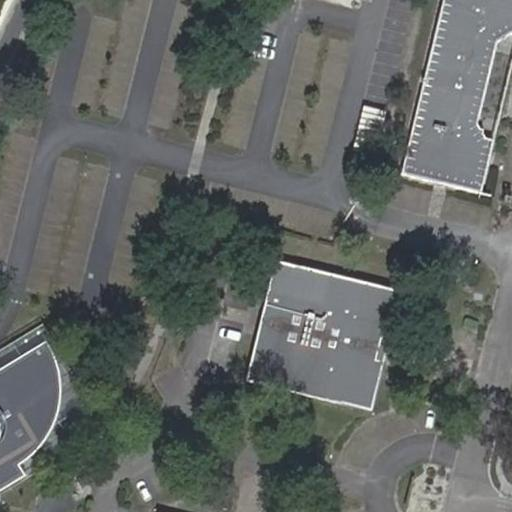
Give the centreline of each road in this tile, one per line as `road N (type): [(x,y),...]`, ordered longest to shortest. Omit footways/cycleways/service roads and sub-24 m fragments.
road 1 (unknown): [(387,35),(318,15),(303,31),(265,183)]
road 2 (unknown): [(346,205),(387,35)]
road 3 (unknown): [(140,149),(180,0)]
road 4 (unknown): [(140,149),(105,289)]
road 5 (unknown): [(203,444),(226,343),(242,318)]
